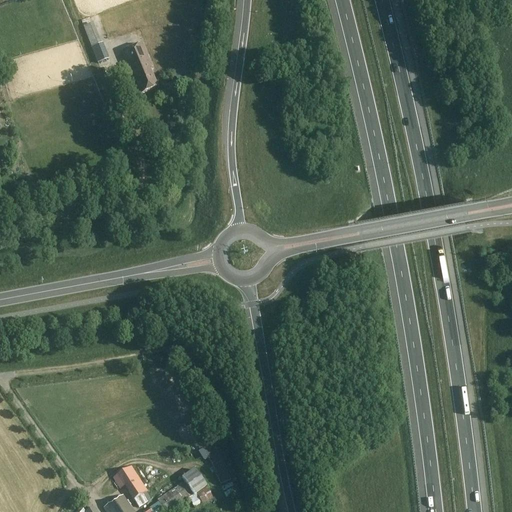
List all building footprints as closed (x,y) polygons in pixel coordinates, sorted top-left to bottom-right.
[(108,65),(93,29),(84,33),(93,54),(99,68),(108,65)] [(133,74),(142,95),(158,88),(151,71),(154,70),(143,44),(123,52),(132,75),(133,74)] [(176,70),(174,76),(177,77),(180,81),(178,86),(182,87),(186,73),(176,70)] [(232,481),(220,445),(209,448),(220,484),(232,481)] [(112,479),(120,490),(124,487),(137,506),(148,499),(145,494),(147,492),(131,467),(112,479)] [(159,504),(150,510),(149,508),(143,511),(161,511),(164,510),(165,511),(170,511),(191,498),(197,508),(202,504),(203,505),(213,499),(206,488),(196,473),(157,501),(159,504)] [(103,509),(105,511),(132,511),(123,497),(103,509)]
